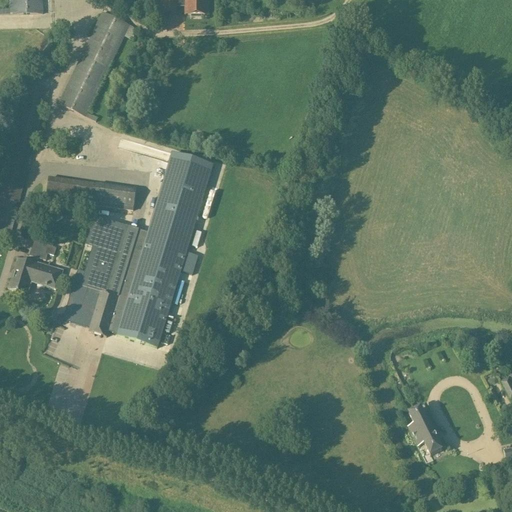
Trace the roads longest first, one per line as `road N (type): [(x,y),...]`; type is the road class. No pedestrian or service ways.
road 1 (track): [(293,511),(214,477),(76,434)]
road 2 (unclassified): [(163,36),(320,23),(348,0)]
road 3 (unknown): [(53,426),(82,355),(102,344),(145,354)]
